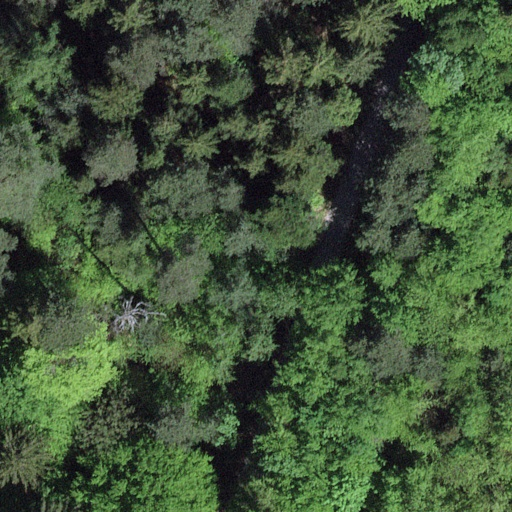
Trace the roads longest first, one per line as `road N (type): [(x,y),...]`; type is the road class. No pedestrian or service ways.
road 1 (track): [(409,0),(275,412),(233,511)]
road 2 (track): [(0,366),(47,353),(275,412)]
